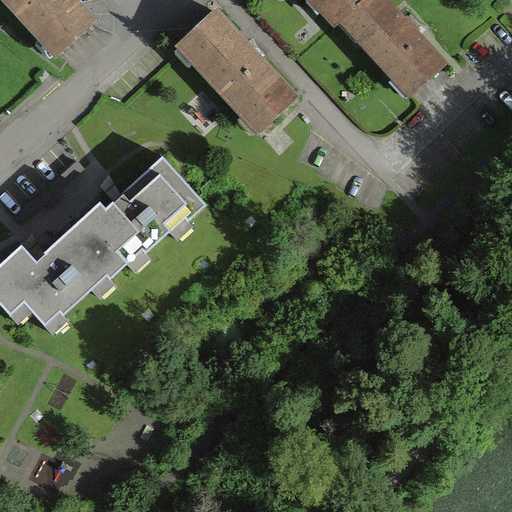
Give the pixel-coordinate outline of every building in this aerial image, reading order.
[(5,0),(42,40),(38,43),(51,57),(54,54),(58,59),(99,21),(79,0),(5,0)] [(309,0),(321,13),(324,10),(337,25),(340,23),(359,6),(357,4),(361,0),(309,0)] [(359,6),(340,23),(359,45),(361,43),(392,77),(390,79),(406,97),(409,95),(410,97),(449,62),(393,0),(361,0),(357,4),(359,6)] [(221,11),(180,48),(183,51),(179,54),(191,66),(195,63),(245,117),(241,120),(254,134),(257,131),(261,136),(302,98),(221,11)] [(140,178),(163,157),(152,145),(129,167),(140,178)] [(86,221),(128,270),(132,267),(137,272),(151,260),(148,256),(175,233),(180,238),(196,225),(192,221),(210,205),(169,159),(126,196),(128,199),(122,204),(110,214),(103,206),(86,221)] [(114,282),(128,270),(86,221),(42,259),(36,265),(22,249),(0,267),(0,307),(10,318),(25,305),(54,338),(70,325),(64,318),(95,292),(103,300),(118,287),(114,282)]
